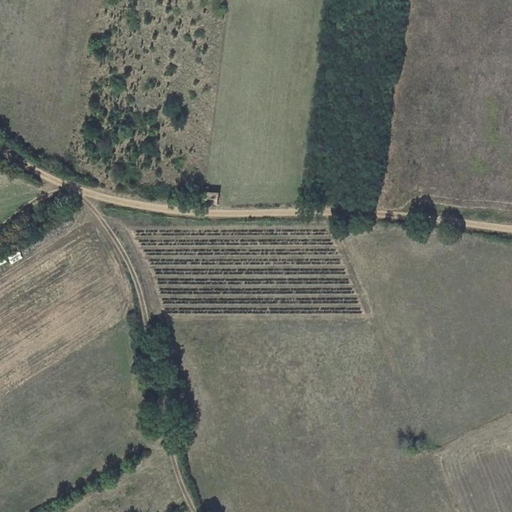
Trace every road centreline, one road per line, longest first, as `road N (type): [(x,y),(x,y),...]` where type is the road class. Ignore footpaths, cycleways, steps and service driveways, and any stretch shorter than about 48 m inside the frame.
road 1 (track): [(0,150),(78,190),(135,205),(511,229)]
road 2 (track): [(0,229),(49,194),(78,190),(108,231),(131,266),(194,511)]
